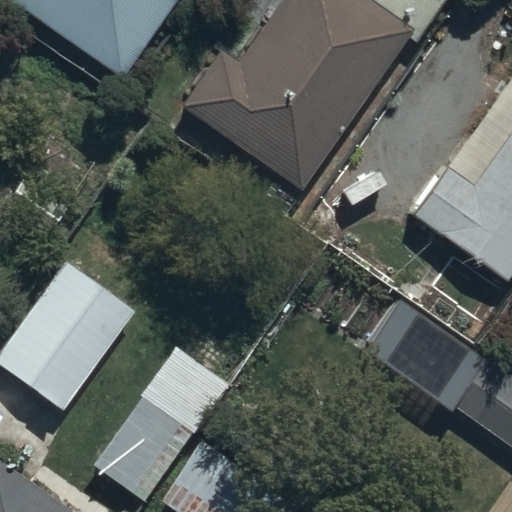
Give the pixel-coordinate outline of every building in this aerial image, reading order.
[(19,0),(118,67),(163,0),(19,0)] [(298,177),(407,20),(378,0),(273,0),(236,53),(219,41),(181,95),(298,177)] [(511,58),(406,204),(502,274),(511,259),(511,58)] [(65,202),(16,168),(0,191),(0,194),(47,227),(65,202)] [(130,296),(61,249),(0,336),(0,359),(58,400),(130,296)] [(226,371),(170,333),(88,455),(144,493),(226,371)] [(511,365),(507,362),(471,411),(511,441),(511,365)] [(199,432),(158,488),(190,511),(293,511),(299,505),(199,432)] [(88,511),(0,450),(0,511),(88,511)] [(497,511),(479,499),(470,511),(497,511)]
